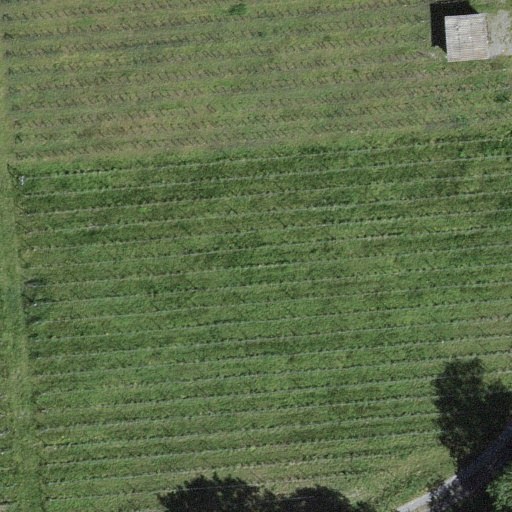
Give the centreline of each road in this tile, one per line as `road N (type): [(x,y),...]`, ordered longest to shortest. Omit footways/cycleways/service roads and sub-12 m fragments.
road 1 (track): [(0,140),(30,511)]
road 2 (track): [(391,511),(477,457),(511,423)]
